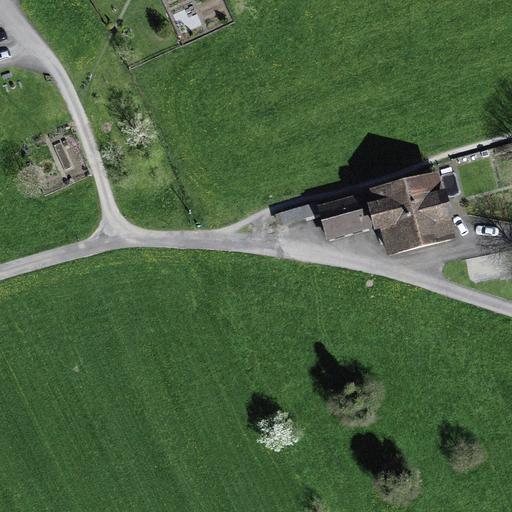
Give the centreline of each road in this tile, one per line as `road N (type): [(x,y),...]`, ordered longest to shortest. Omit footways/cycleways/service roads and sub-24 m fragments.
road 1 (track): [(511,310),(357,261),(199,238)]
road 2 (track): [(0,4),(52,64),(119,241)]
road 3 (track): [(199,238),(119,241),(0,275)]
